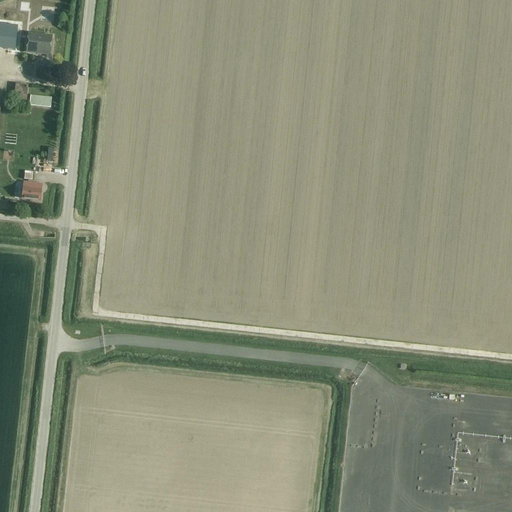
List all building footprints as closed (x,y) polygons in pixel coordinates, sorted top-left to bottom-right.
[(17,30),(0,27),(0,48),(15,50),(17,30)] [(28,35),(26,52),(49,55),(51,37),(28,35)] [(26,105),(28,85),(16,84),(14,103),(26,105)] [(30,96),(29,106),(51,108),(52,98),(30,96)] [(42,184),(23,182),(22,199),(40,201),(42,184)]
